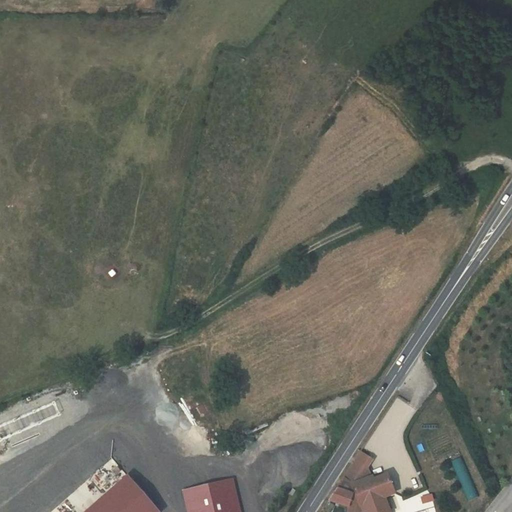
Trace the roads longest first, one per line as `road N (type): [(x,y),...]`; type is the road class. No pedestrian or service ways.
road 1 (track): [(0,403),(183,329),(281,266),(473,164),(511,166)]
road 2 (secondary): [(448,295),(305,511)]
road 3 (secondary): [(511,186),(448,295)]
